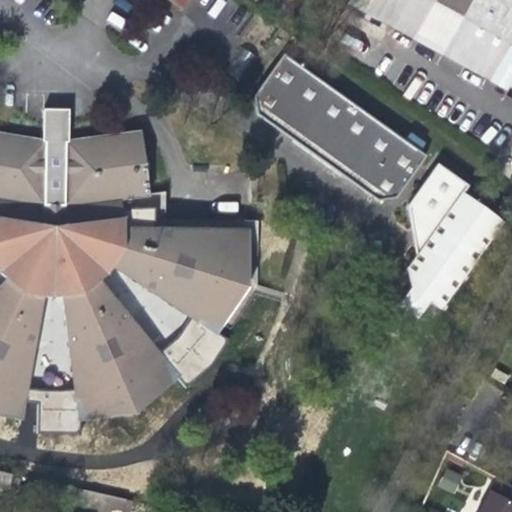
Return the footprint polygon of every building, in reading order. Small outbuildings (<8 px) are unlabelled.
[(162,0),(178,12),(187,0),(162,0)] [(511,0),(351,0),(349,5),(505,93),(509,87),(511,88),(511,0)] [(425,158),(282,56),(252,98),(255,117),(378,204),(395,201),(425,158)] [(40,111),(40,134),(64,136),(65,112),(40,111)] [(115,203),(128,202),(143,200),(141,177),(145,176),(143,160),(140,161),(137,137),(64,145),(64,136),(40,134),(40,145),(0,137),(0,277),(5,283),(0,288),(0,420),(17,423),(39,300),(49,302),(59,299),(77,424),(133,416),(176,380),(94,285),(103,277),(107,269),(214,336),(243,289),(243,232),(137,234),(117,234),(115,203)] [(407,209),(410,227),(419,226),(422,245),(404,271),(407,288),(438,309),(498,224),(459,197),(464,190),(435,169),(407,209)] [(137,234),(128,202),(115,203),(117,234),(137,234)] [(403,307),(411,312),(417,304),(409,299),(403,307)] [(233,392),(232,418),(256,418),(256,392),(233,392)] [(511,511),(511,489),(493,479),(474,511),(511,511)] [(85,507),(91,509),(101,511),(103,500),(87,496),(85,507)] [(119,511),(121,504),(103,500),(101,511),(106,511),(119,511)]
